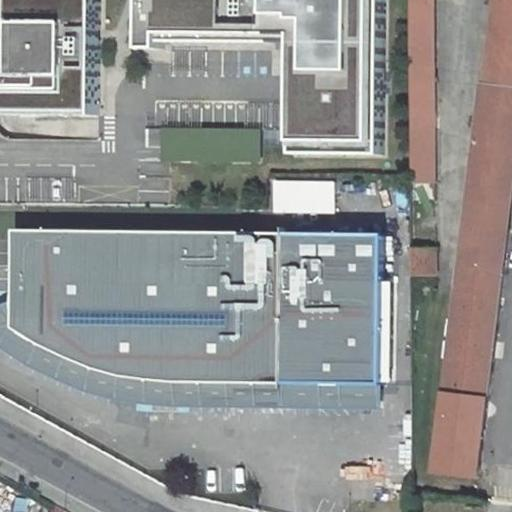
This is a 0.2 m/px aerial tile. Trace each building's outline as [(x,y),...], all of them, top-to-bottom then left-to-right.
[(13,24),(0,23),(0,118),(75,118),(75,111),(100,110),(99,0),(12,0),(13,8),(13,24)] [(295,155),(383,155),(384,0),(144,0),(145,50),(163,51),(165,43),(296,45),(295,155)] [(413,0),(415,183),(438,183),(437,84),(436,84),(435,0),(413,0)] [(511,0),(497,0),(488,83),(485,83),(437,473),(481,478),(511,227),(511,0)] [(260,130),(163,129),(163,162),(260,163),(260,130)] [(277,182),(277,213),(337,213),(338,183),(277,182)] [(178,388),(178,384),(386,387),(388,237),(13,232),(12,330),(32,343),(50,353),(69,362),(92,370),(125,379),(154,383),(154,388),(178,388)] [(437,250),(414,250),(414,274),(438,274),(437,250)]
